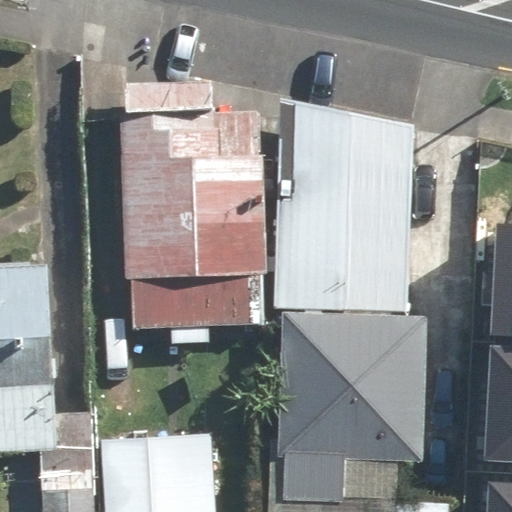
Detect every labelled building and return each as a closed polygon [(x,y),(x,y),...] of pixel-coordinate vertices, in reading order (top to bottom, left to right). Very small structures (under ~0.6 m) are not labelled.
[(272,110),(267,312),(402,314),(410,134),(272,110)] [(240,286),(262,285),(258,114),(115,116),(118,286),(124,285),(126,336),(241,334),(240,286)] [(490,340),(511,340),(511,227),(495,227),(490,340)] [(73,418),(46,419),(39,275),(0,276),(0,462),(36,461),(38,511),(90,511),(86,417),(73,418)] [(417,326),(272,320),(269,464),(276,466),(274,506),(333,511),(337,463),(414,468),(417,326)] [(511,348),(489,348),(483,460),(511,461),(511,348)] [(213,511),(210,440),(97,445),(99,511),(213,511)] [(487,511),(511,511),(511,487),(489,486),(487,511)]
